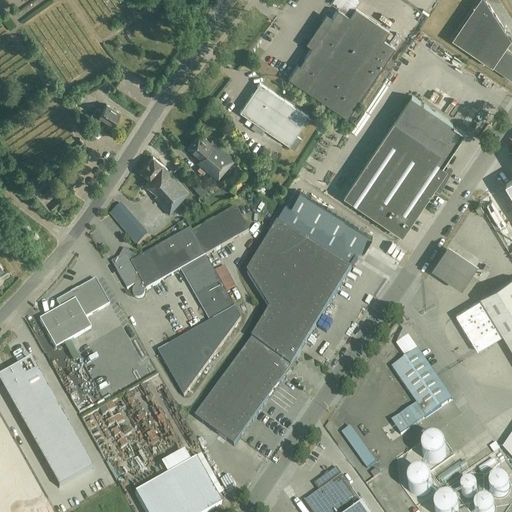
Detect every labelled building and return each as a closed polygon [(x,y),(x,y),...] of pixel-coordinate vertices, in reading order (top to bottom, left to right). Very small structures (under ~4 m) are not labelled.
[(479,0),(452,39),(511,79),(511,52),(505,48),(511,40),(485,0),(479,0)] [(395,48),(383,40),(389,31),(355,8),(349,17),(338,9),(299,66),(297,65),(288,78),(347,118),(395,48)] [(301,139),(296,136),(309,117),(259,83),(240,112),(294,149),(301,139)] [(104,85),(101,90),(110,95),(113,89),(104,85)] [(436,187),(448,169),(443,165),(466,132),(412,95),(344,196),(403,235),(435,188),(436,188),(436,187)] [(100,116),(113,124),(120,113),(106,104),(102,110),(97,107),(91,104),(88,110),(77,103),(75,107),(85,114),(86,114),(97,121),(100,116)] [(197,163),(216,180),(218,178),(218,179),(234,161),(233,160),(235,158),(216,142),(212,139),(210,142),(204,137),(203,139),(199,136),(188,147),(201,158),(197,163)] [(257,155),(269,164),(276,155),(264,146),(257,155)] [(154,197),(169,214),(188,193),(166,167),(153,157),(140,172),(150,179),(145,185),(157,194),(154,197)] [(236,168),(222,184),(233,194),(247,179),(236,168)] [(253,186),(257,195),(264,192),(260,183),(253,186)] [(299,191),(277,225),(284,229),(352,270),(373,237),(299,191)] [(59,210),(63,213),(68,206),(67,205),(66,206),(63,204),(59,210)] [(110,215),(137,246),(148,236),(121,205),(110,215)] [(476,208),(479,214),(484,211),(480,205),(476,208)] [(258,207),(254,212),(260,217),(264,212),(258,207)] [(144,294),(144,292),(180,271),(210,322),(158,352),(184,397),(241,319),(226,292),(215,272),(206,257),(249,232),(236,209),(192,233),(190,230),(139,259),(129,252),(111,263),(127,290),(134,285),(135,287),(134,288),(133,289),(133,291),(132,292),(132,294),(133,296),(134,297),(136,298),(138,299),(140,299),(141,298),(143,297),(143,296),(144,295),(144,294)] [(195,418),(234,447),(291,369),(352,270),(284,229),(277,225),(247,274),(270,311),(252,340),(195,418)] [(30,239),(34,242),(39,236),(35,233),(30,239)] [(450,245),(433,269),(444,277),(463,290),(480,265),(461,252),(450,245)] [(224,267),(215,272),(226,292),(236,287),(224,267)] [(482,300),(456,315),(478,351),(503,335),(511,349),(511,278),(480,298),(482,300)] [(109,305),(95,280),(56,302),(60,309),(39,321),(55,349),(91,329),(85,319),(109,305)] [(392,368),(426,418),(452,400),(418,350),(417,350),(403,330),(396,345),(405,359),(392,368)] [(30,360),(0,376),(0,385),(59,489),(93,469),(30,360)] [(366,471),(375,465),(351,429),(342,435),(366,471)] [(0,504),(2,503),(1,501),(20,486),(7,435),(0,436),(0,504)] [(134,494),(144,511),(209,511),(221,505),(196,460),(134,494)] [(367,511),(352,491),(336,468),(314,485),(319,492),(305,503),(311,511),(367,511)] [(370,474),(374,478),(379,474),(376,470),(370,474)] [(495,494),(493,498),(507,505),(511,493),(511,486),(494,478),(488,491),(495,494)] [(465,487),(462,500),(477,503),(480,491),(465,487)] [(462,511),(458,505),(442,500),(435,506),(432,511),(462,511)]
